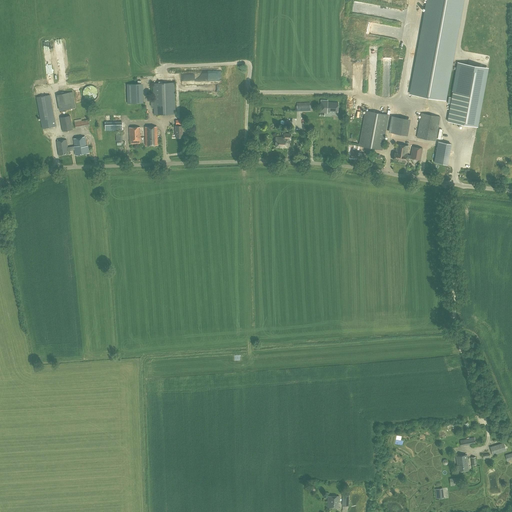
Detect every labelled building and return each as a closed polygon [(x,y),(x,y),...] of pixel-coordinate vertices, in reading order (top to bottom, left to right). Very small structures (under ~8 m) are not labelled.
[(446,101),(463,0),(426,0),(410,94),(446,101)] [(377,35),(381,35),(383,26),(401,28),(401,26),(379,22),(377,35)] [(450,104),(447,121),(478,127),(488,68),(458,62),(452,97),(450,104)] [(153,83),(154,115),(176,114),(175,83),(153,83)] [(127,103),(144,103),(143,84),(127,84),(127,103)] [(83,95),(83,96),(84,96),(84,97),(85,98),(86,99),(87,100),(88,100),(88,101),(89,101),(90,101),(91,101),(92,101),(93,100),(94,100),(95,100),(95,99),(96,99),(96,98),(97,98),(97,97),(98,96),(98,95),(98,94),(98,93),(98,92),(98,91),(98,90),(97,89),(97,88),(96,88),(96,87),(95,87),(94,86),(93,86),(92,86),(91,85),(90,85),(89,85),(89,86),(88,86),(87,86),(86,87),(85,88),(84,89),(84,90),(83,90),(83,91),(83,92),(83,93),(83,94),(83,95)] [(56,95),(59,111),(62,110),(72,108),(75,108),(73,92),(69,93),(59,94),(56,95)] [(36,97),(42,128),(57,126),(55,119),(50,95),(36,97)] [(321,100),(320,116),(325,116),(325,113),(327,113),(327,112),(330,112),(330,111),(334,111),(334,112),(338,113),(338,103),(327,102),(327,101),(321,100)] [(359,146),(382,150),(389,115),(365,111),(359,146)] [(417,138),(436,141),(440,117),(421,114),(417,138)] [(60,118),(63,131),(73,129),(70,115),(60,118)] [(389,132),(408,136),(410,120),(392,116),(389,132)] [(75,122),(76,129),(89,126),(89,120),(75,122)] [(105,122),(105,130),(122,130),(122,122),(105,122)] [(130,128),(130,140),(141,140),(140,127),(130,128)] [(145,127),(146,145),(158,145),(157,127),(145,127)] [(31,137),(32,146),(52,143),(51,133),(31,137)] [(276,147),(287,147),(287,139),(291,140),(291,134),(284,134),(284,138),(276,138),(276,147)] [(57,141),(59,156),(69,154),(68,151),(75,150),(76,155),(89,153),(88,146),(86,146),(85,137),(74,139),(75,146),(68,147),(67,140),(57,141)] [(434,163),(447,166),(451,144),(438,142),(434,163)] [(393,160),(406,162),(407,158),(420,160),(422,148),(412,147),(411,156),(407,155),(408,146),(397,144),(396,153),(395,152),(393,160)] [(492,446),(494,455),(507,451),(504,442),(492,446)] [(456,466),(457,472),(469,471),(467,455),(456,456),(457,465),(456,466)] [(436,489),(438,499),(444,498),(443,488),(436,489)] [(328,507),(339,508),(339,496),(328,496),(328,507)]
